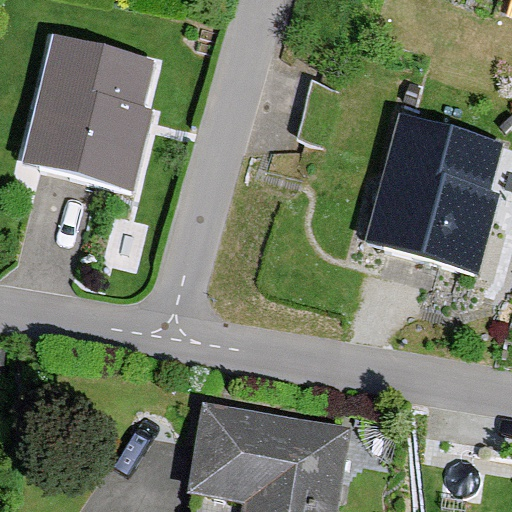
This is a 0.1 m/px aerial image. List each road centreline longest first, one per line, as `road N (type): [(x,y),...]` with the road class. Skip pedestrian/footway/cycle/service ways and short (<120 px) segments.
road 1 (residential): [(179,329),(266,0)]
road 2 (residential): [(179,329),(511,401)]
road 3 (residential): [(0,303),(179,329)]
